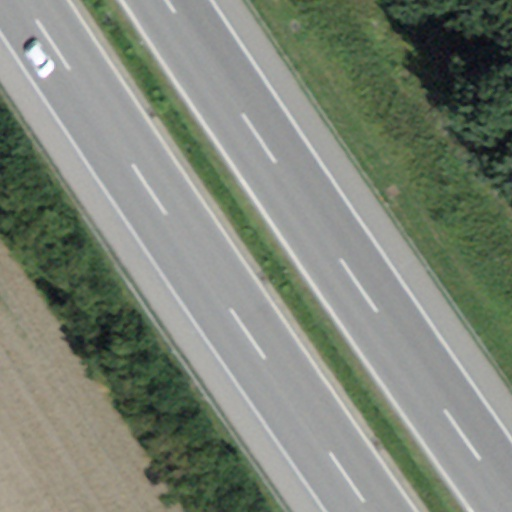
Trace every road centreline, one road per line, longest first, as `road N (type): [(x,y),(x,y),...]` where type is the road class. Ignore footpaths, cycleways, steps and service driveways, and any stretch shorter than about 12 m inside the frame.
road 1 (motorway): [(511,511),(163,0)]
road 2 (motorway): [(24,0),(365,511)]
